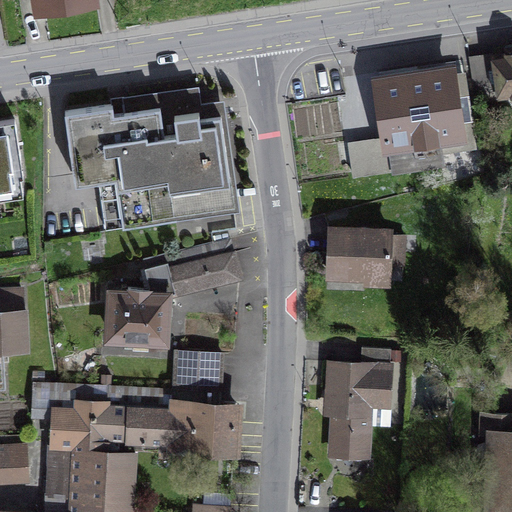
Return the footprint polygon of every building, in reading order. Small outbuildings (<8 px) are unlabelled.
[(470,59),(475,96),(499,93),(499,95),(511,93),(511,44),(504,46),(505,54),(470,59)] [(450,75),(381,84),(388,134),(385,134),(386,137),(388,136),(393,169),(441,163),(437,132),(458,129),(450,75)] [(112,105),(66,111),(75,174),(97,171),(98,178),(116,175),(118,191),(99,194),(104,229),(176,219),(175,213),(233,204),(220,114),(203,117),(201,102),(197,103),(196,93),(123,103),(124,113),(113,114),(112,105)] [(353,95),(356,122),(370,120),(367,93),(353,95)] [(23,175),(15,118),(0,120),(0,196),(23,193),(21,176),(23,175)] [(353,174),(386,170),(381,140),(349,145),(353,174)] [(404,234),(329,229),(327,270),(365,272),(365,280),(389,281),(390,255),(403,256),(404,234)] [(151,293),(166,294),(239,276),(230,238),(143,259),(149,287),(128,286),(128,292),(151,293)] [(0,379),(4,379),(2,348),(24,347),(22,288),(0,288),(0,379)] [(151,293),(128,292),(113,291),(110,335),(163,338),(166,294),(151,293)] [(331,361),(328,399),(335,400),(332,451),(367,453),(369,402),(388,403),(391,348),(362,346),(361,363),(331,361)] [(175,385),(220,388),(222,352),(189,350),(188,366),(176,366),(175,385)] [(53,415),(51,443),(73,444),(70,494),(69,511),(123,511),(128,439),(172,442),(174,404),(219,406),(220,388),(175,385),(175,389),(34,381),(32,414),(53,415)] [(219,406),(174,404),(172,442),(234,445),(236,407),(219,406)] [(511,511),(511,412),(483,411),(483,433),(493,433),(490,511),(511,511)] [(28,473),(26,443),(0,444),(0,480),(10,480),(9,474),(28,473)] [(70,494),(73,444),(51,443),(48,443),(46,493),(70,494)] [(449,493),(418,492),(417,507),(448,509),(449,493)]
